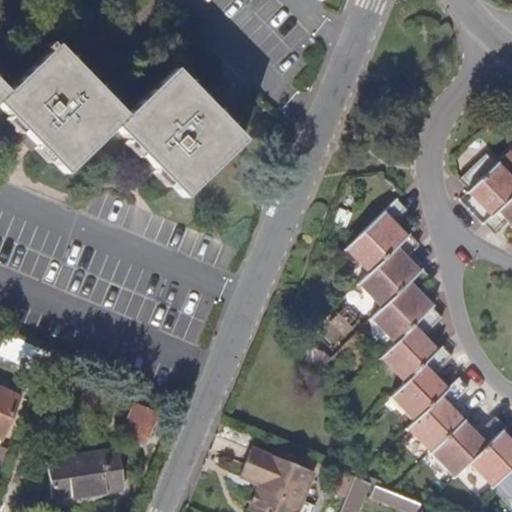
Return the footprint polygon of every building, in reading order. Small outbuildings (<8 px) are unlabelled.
[(124,116),(97,88),(82,72),(55,44),(6,90),(0,84),(0,108),(21,130),(37,147),(64,174),(113,127),(139,154),(155,170),(182,198),(243,139),(215,111),(200,95),(174,68),(124,116)] [(82,72),(97,88),(104,81),(88,65),(82,72)] [(200,95),(215,111),(222,104),(206,88),(200,95)] [(37,147),(21,130),(15,137),(30,153),(37,147)] [(155,170),(139,154),(133,160),(149,176),(155,170)] [(459,180),(492,215),(498,209),(511,195),(511,180),(486,154),(459,180)] [(509,221),(511,223),(511,195),(498,209),(509,221)] [(345,248),(370,274),(407,237),(394,223),(408,209),(397,198),(345,248)] [(509,221),(498,209),(492,215),(483,223),(498,231),(509,221)] [(421,245),(410,235),(407,237),(370,274),(359,284),(383,308),(420,272),(407,258),(421,245)] [(433,280),(423,270),(420,272),(383,308),(374,317),(397,341),(433,307),(419,293),(433,280)] [(408,381),(437,353),(423,339),(444,319),(443,318),(433,307),(397,341),(383,355),(408,381)] [(452,358),(442,348),(437,353),(408,381),(393,395),(416,419),(446,390),(433,377),(452,358)] [(66,357),(49,350),(37,379),(54,386),(66,357)] [(469,389),(458,378),(446,390),(416,419),(408,426),(431,450),(462,421),(449,408),(469,389)] [(0,435),(14,402),(0,395),(0,435)] [(123,426),(144,436),(154,414),(132,405),(123,426)] [(476,436),(462,421),(431,450),(456,475),(470,461),(500,432),(505,427),(495,417),(476,436)] [(511,443),(500,432),(470,461),(493,485),(495,483),(511,467),(511,443)] [(115,449),(46,461),(53,499),(122,486),(115,449)] [(252,449),(243,470),(240,479),(261,488),(251,510),(254,511),(297,511),(313,474),(252,449)] [(511,467),(495,483),(506,495),(511,495),(511,467)] [(358,511),(371,483),(356,477),(342,511),(358,511)] [(371,498),(404,511),(413,511),(418,503),(377,486),(371,498)]
